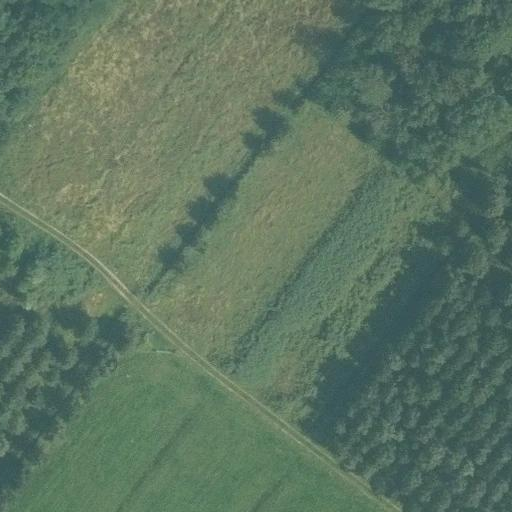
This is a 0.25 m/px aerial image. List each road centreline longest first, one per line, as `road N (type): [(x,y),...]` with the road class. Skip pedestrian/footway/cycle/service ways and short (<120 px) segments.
road 1 (track): [(395,511),(178,345),(73,245),(0,199)]
road 2 (track): [(0,450),(123,292)]
